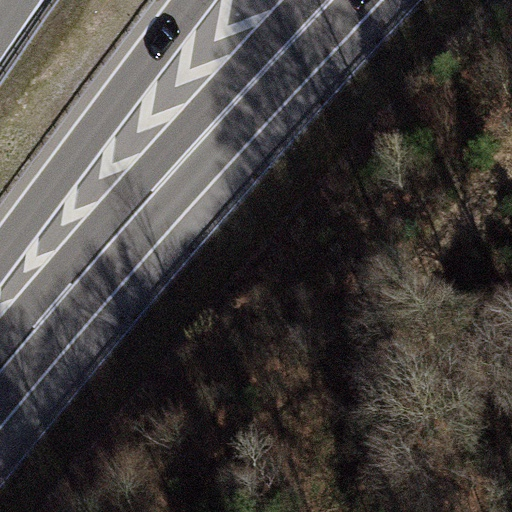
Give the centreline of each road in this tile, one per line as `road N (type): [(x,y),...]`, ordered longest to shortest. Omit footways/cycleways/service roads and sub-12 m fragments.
road 1 (motorway): [(0,374),(331,0)]
road 2 (motorway): [(0,259),(194,0)]
